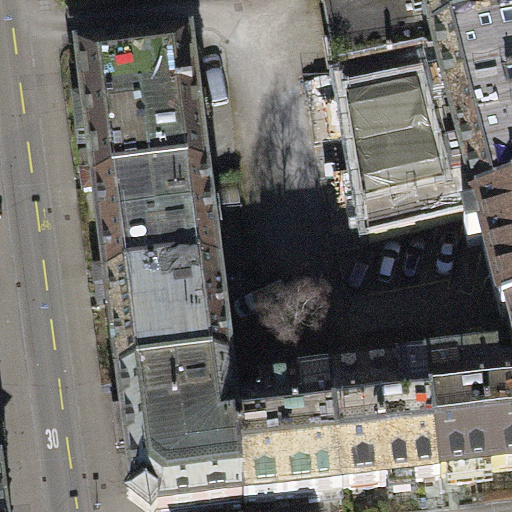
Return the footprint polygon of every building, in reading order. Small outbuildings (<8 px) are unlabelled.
[(327,0),(338,68),(431,46),(418,0),(327,0)] [(511,0),(418,0),(431,46),(511,24),(511,0)] [(511,24),(431,46),(475,212),(511,201),(511,24)] [(366,243),(475,212),(431,46),(338,68),(366,243)] [(77,63),(91,190),(202,178),(188,51),(77,63)] [(91,190),(108,287),(215,272),(202,178),(91,190)] [(511,201),(475,212),(478,222),(461,226),(467,248),(483,244),(504,333),(511,331),(511,201)] [(108,287),(120,378),(226,367),(215,272),(108,287)] [(493,365),(426,373),(437,477),(511,468),(511,376),(495,379),(493,365)] [(232,418),(226,367),(120,378),(133,509),(137,511),(159,511),(160,511),(242,502),(232,418)] [(327,384),(340,491),(437,477),(426,373),(327,384)] [(232,418),(242,502),(340,491),(327,384),(261,392),(263,415),(232,418)]
